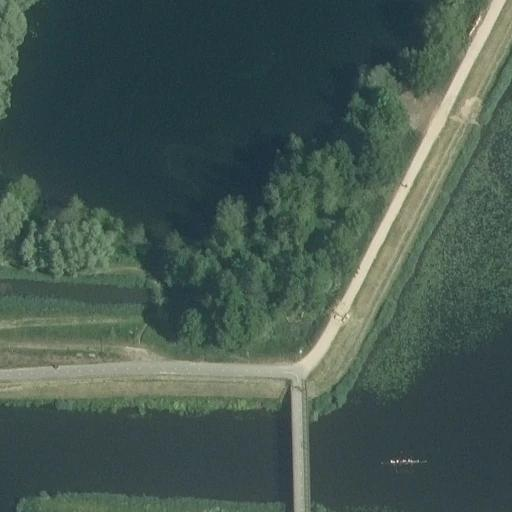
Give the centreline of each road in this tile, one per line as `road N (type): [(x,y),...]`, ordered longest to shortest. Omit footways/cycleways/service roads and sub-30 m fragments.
road 1 (track): [(0,331),(153,321),(168,309),(154,279),(0,265)]
road 2 (track): [(152,367),(137,355),(0,348)]
